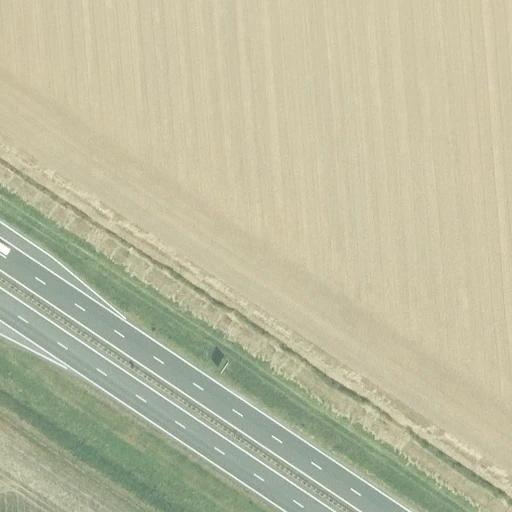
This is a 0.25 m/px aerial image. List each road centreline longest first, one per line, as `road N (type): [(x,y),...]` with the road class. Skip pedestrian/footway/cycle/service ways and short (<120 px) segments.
road 1 (trunk): [(392,511),(0,251)]
road 2 (trunk): [(0,310),(300,511)]
